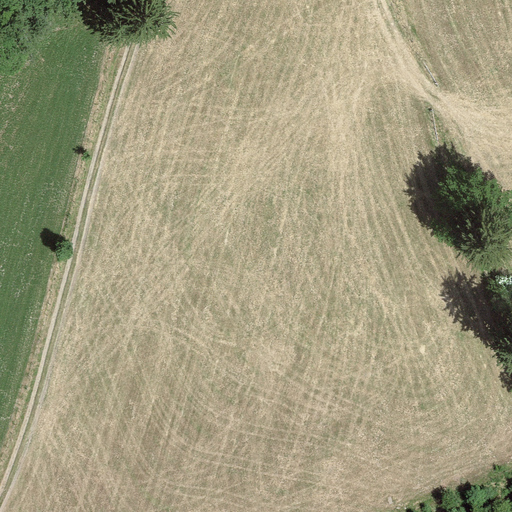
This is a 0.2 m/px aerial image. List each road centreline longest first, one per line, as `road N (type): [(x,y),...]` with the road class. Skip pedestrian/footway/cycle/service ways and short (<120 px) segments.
road 1 (track): [(0,499),(145,0)]
road 2 (track): [(383,0),(511,256)]
